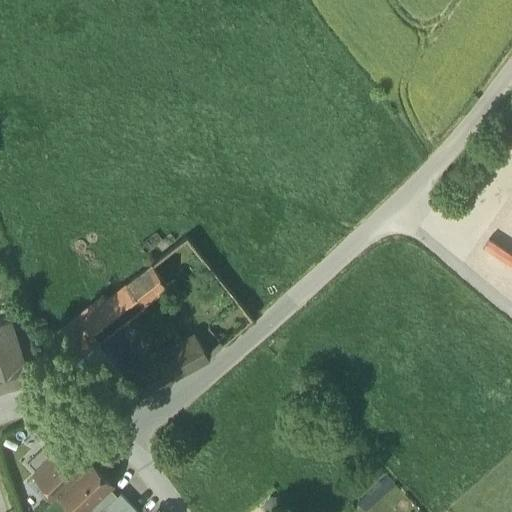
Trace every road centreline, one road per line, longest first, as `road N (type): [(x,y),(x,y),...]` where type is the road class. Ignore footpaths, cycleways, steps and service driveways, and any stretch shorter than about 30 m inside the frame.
road 1 (residential): [(117,428),(191,391),(391,212)]
road 2 (unclassified): [(391,212),(447,158),(511,68)]
road 3 (track): [(391,212),(511,309)]
road 4 (residential): [(0,411),(47,403),(117,428)]
